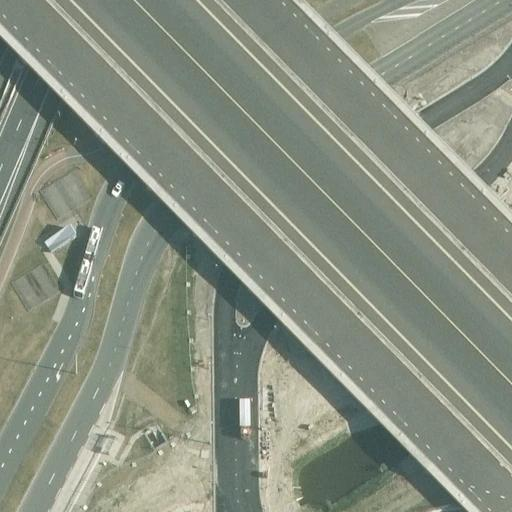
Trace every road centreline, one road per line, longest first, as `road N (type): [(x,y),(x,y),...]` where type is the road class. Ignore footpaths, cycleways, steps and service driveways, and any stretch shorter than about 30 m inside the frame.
road 1 (tertiary): [(33,511),(112,356),(145,246),(172,208),(502,0)]
road 2 (tertiary): [(402,0),(134,158),(105,201),(72,313),(0,451)]
road 3 (motorway): [(0,171),(71,0)]
